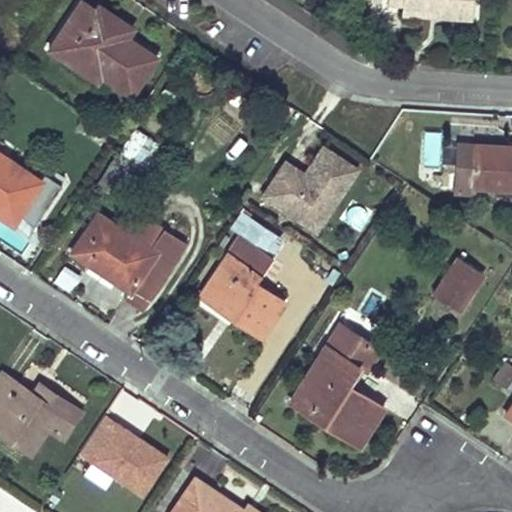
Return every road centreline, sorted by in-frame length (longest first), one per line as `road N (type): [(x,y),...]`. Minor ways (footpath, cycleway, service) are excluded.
road 1 (residential): [(0,276),(346,505),(496,485),(511,495)]
road 2 (residential): [(244,0),(361,76),(511,84)]
